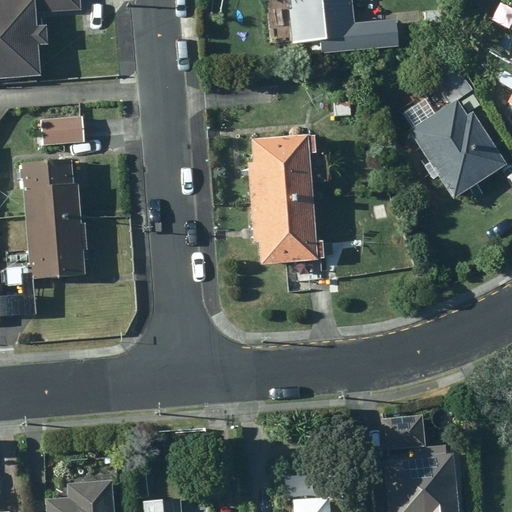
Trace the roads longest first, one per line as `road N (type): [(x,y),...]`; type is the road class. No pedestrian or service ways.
road 1 (residential): [(186,372),(157,0)]
road 2 (residential): [(186,372),(391,356),(467,336),(511,311)]
road 3 (residential): [(0,386),(186,372)]
